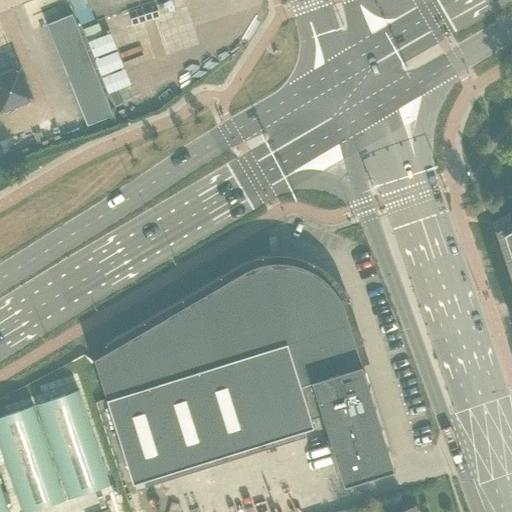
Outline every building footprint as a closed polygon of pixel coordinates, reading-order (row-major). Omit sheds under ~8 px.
[(87,126),(113,116),(72,14),(47,25),(87,126)] [(100,52),(117,46),(112,32),(95,38),(100,52)] [(0,112),(1,114),(35,99),(21,65),(0,74),(0,112)] [(511,218),(495,229),(511,281),(511,218)] [(303,266),(291,263),(279,262),(267,263),(255,266),(244,271),(115,347),(108,350),(95,358),(108,399),(134,482),(314,426),(312,419),(323,415),(345,484),(395,469),(363,364),(352,367),(346,348),(357,345),(350,323),(348,317),(345,308),(340,297),(333,287),(324,278),(314,271),(303,266)] [(110,485),(78,389),(35,404),(67,499),(110,485)] [(30,511),(65,500),(33,405),(0,416),(0,448),(21,511),(30,511)] [(0,511),(9,511),(0,483),(0,511)] [(97,511),(122,511),(117,487),(93,493),(97,511)]
